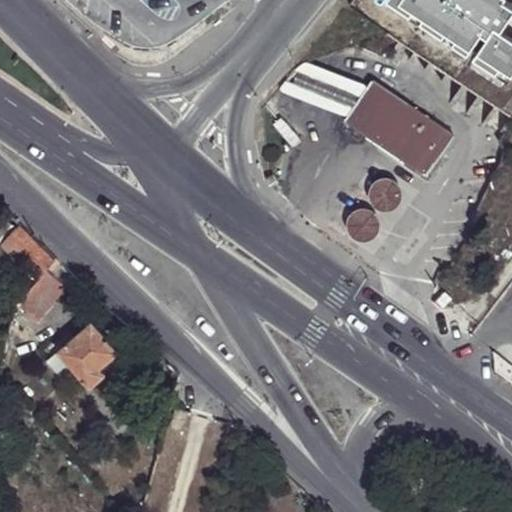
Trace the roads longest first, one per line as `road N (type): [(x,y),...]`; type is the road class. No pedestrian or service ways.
road 1 (residential): [(0,182),(357,511)]
road 2 (secondary): [(511,423),(249,220)]
road 3 (residential): [(358,511),(182,237)]
road 4 (secondary): [(182,237),(408,398)]
road 5 (residential): [(263,38),(190,80),(158,88),(76,75)]
road 6 (secondary): [(22,127),(182,237)]
road 7 (residential): [(249,220),(234,129),(263,38)]
road 8 (residential): [(167,156),(263,38)]
road 9 (residential): [(22,127),(121,153),(167,156)]
road 10 (residential): [(360,511),(354,460),(365,430),(408,398)]
road 11 (secondary): [(408,398),(511,471)]
road 12 (secondary): [(167,156),(76,75)]
